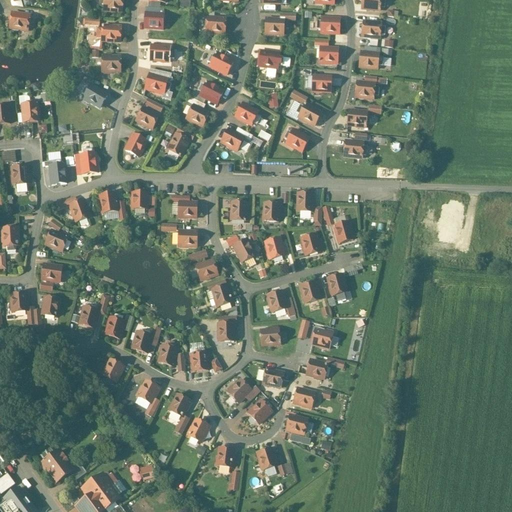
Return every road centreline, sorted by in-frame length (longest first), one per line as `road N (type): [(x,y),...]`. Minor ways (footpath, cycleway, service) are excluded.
road 1 (residential): [(213,180),(212,228),(246,309),(246,355),(237,369),(205,389),(190,388),(102,346),(79,346)]
road 2 (residential): [(192,179),(237,85),(252,0)]
road 3 (residential): [(321,183),(511,191)]
road 4 (residential): [(347,0),(348,71),(321,149),(321,183)]
road 5 (residential): [(135,0),(134,63),(112,179)]
